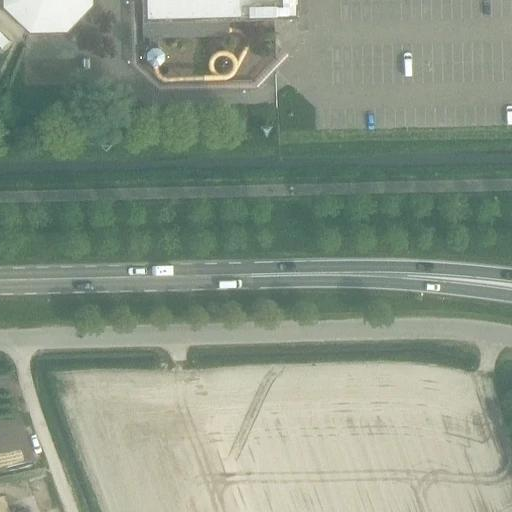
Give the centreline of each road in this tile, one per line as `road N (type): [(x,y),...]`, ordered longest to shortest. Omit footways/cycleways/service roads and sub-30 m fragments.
road 1 (unclassified): [(0,340),(425,328),(511,338)]
road 2 (primary): [(0,279),(331,274)]
road 3 (primary): [(331,274),(511,296)]
road 4 (track): [(72,511),(17,339)]
road 5 (primary): [(511,276),(431,269),(331,274)]
